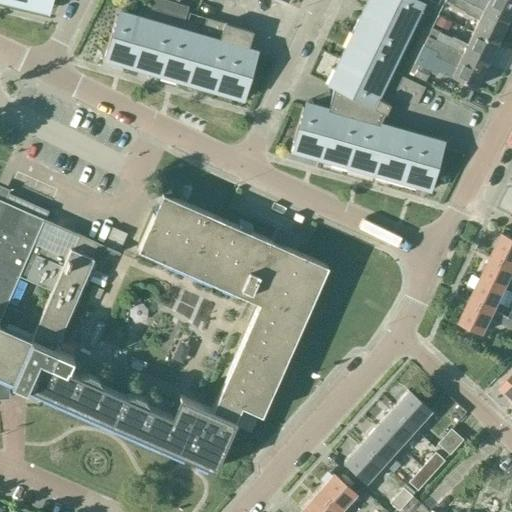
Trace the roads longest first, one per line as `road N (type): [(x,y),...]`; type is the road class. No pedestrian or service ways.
road 1 (residential): [(242,511),(401,330)]
road 2 (residential): [(240,169),(43,71)]
road 3 (residential): [(435,260),(240,169)]
road 4 (residential): [(240,169),(322,0)]
road 5 (residential): [(435,260),(511,101)]
road 6 (unknown): [(0,168),(109,210),(128,201),(136,172)]
road 7 (residential): [(511,439),(401,330)]
road 8 (residential): [(111,511),(0,463)]
